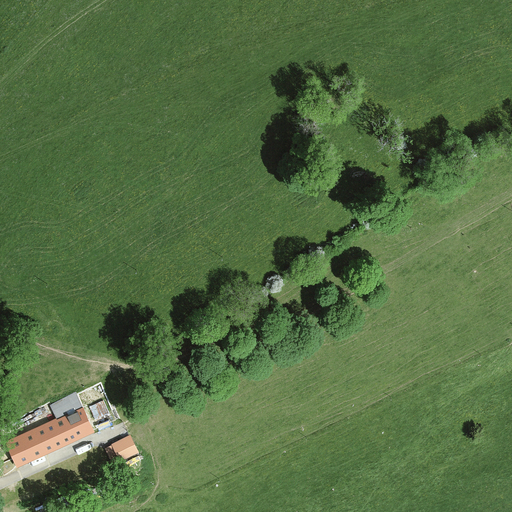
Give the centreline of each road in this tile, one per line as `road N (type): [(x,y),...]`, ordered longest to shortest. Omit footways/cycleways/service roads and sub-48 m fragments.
road 1 (track): [(126,428),(210,366),(511,194)]
road 2 (track): [(0,87),(109,0)]
road 3 (unclassified): [(0,483),(126,428)]
